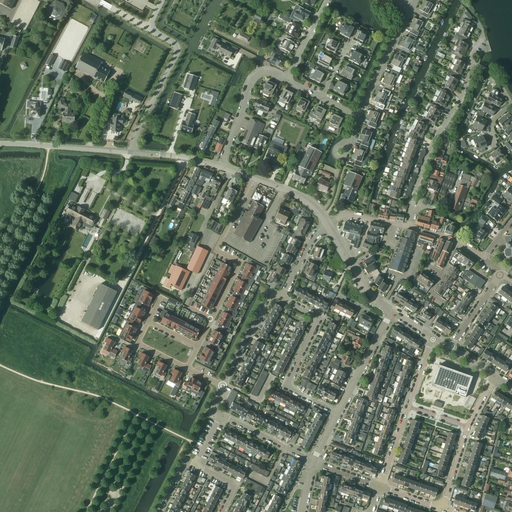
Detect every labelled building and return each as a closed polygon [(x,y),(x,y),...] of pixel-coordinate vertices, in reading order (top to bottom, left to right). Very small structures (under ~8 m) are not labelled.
[(0,0),(0,3),(11,9),(15,0),(0,0)] [(422,6),(433,12),(437,5),(436,4),(437,2),(432,0),(429,0),(428,3),(424,1),(422,6)] [(295,14),(293,19),(298,22),(299,19),(304,22),(306,18),(307,19),(308,18),(310,15),(309,14),(310,13),(307,12),(308,12),(296,6),(293,12),(295,14)] [(433,12),(422,6),(419,10),(422,12),(420,16),(426,20),(427,18),(429,19),(433,12)] [(256,13),(253,18),(260,21),(262,16),(256,13)] [(426,20),(420,16),(418,21),(414,19),(412,23),(420,28),(423,24),(424,24),(426,20)] [(464,23),(461,28),(461,29),(471,34),(474,29),(473,28),(474,25),(463,20),(462,22),(464,23)] [(286,28),(284,32),(293,36),(295,37),(295,36),(297,37),(297,38),(298,36),(300,32),(300,33),(298,31),(300,27),(293,23),(290,29),(286,28)] [(420,28),(412,23),(409,28),(413,30),(410,34),(417,38),(418,36),(419,37),(423,29),(420,28)] [(341,25),(339,30),(341,32),(340,34),(349,39),(354,29),(350,27),(349,28),(344,25),(344,26),(341,25)] [(456,33),(455,36),(459,38),(466,41),(467,39),(468,39),(471,34),(461,29),(458,27),(455,32),(456,32),(456,33)] [(358,30),(352,40),(361,45),(363,42),(365,44),(368,38),(365,37),(366,36),(361,34),(362,32),(358,30)] [(240,32),(237,38),(247,43),(250,37),(240,32)] [(405,37),(402,41),(411,46),(413,47),(418,38),(417,38),(410,34),(407,38),(405,37)] [(14,36),(10,47),(16,49),(19,38),(14,36)] [(282,43),(281,45),(281,46),(281,48),(280,50),(286,53),(287,51),(290,53),(291,50),(292,50),(294,46),(293,46),(295,43),(294,43),(295,40),(294,39),(288,36),(286,39),(285,41),(283,40),(282,42),(281,43),(282,43)] [(328,45),(327,44),(325,48),(335,53),(340,44),(338,43),(339,41),(332,37),(328,45)] [(458,47),(466,52),(469,46),(468,46),(469,43),(466,41),(459,38),(454,45),(458,47)] [(215,39),(210,48),(215,50),(217,47),(220,48),(218,53),(223,55),(223,54),(230,58),(232,54),(235,55),(238,49),(231,46),(229,48),(222,45),(219,43),(220,41),(215,39)] [(401,52),(408,56),(410,51),(409,50),(411,46),(402,41),(400,46),(403,48),(401,52)] [(450,54),(452,55),(461,59),(462,57),(463,57),(466,52),(458,47),(455,52),(452,51),(450,54)] [(274,57),(271,63),(275,66),(276,64),(282,68),(283,65),(284,66),(286,63),(285,62),(286,60),(280,56),(281,53),(275,49),(272,56),(274,57)] [(362,64),(365,57),(353,51),(349,60),(359,65),(360,63),(362,64)] [(393,60),(405,65),(408,58),(407,57),(408,56),(401,52),(399,57),(395,55),(393,60)] [(99,58),(98,60),(84,53),(76,68),(104,83),(109,72),(99,67),(102,62),(101,61),(102,59),(99,58)] [(318,58),(319,59),(317,63),(327,68),(332,59),(323,55),(324,54),(321,53),(318,58)] [(454,59),(457,61),(455,66),(463,70),(466,65),(465,65),(467,62),(461,59),(456,56),(454,59)] [(392,71),(399,74),(400,72),(401,73),(405,65),(393,60),(391,65),(394,66),(392,71)] [(69,64),(63,61),(59,69),(65,72),(65,71),(69,64)] [(349,64),(347,67),(346,66),(341,75),(351,80),(353,76),(352,76),(356,68),(349,64)] [(460,76),(463,70),(455,66),(452,71),(449,69),(447,72),(448,73),(458,78),(459,75),(460,76)] [(313,75),(312,74),(310,78),(320,83),(324,74),(323,73),(324,71),(317,67),(313,75)] [(399,74),(392,71),(390,75),(386,73),(384,78),(393,82),(396,84),(399,76),(398,76),(399,74)] [(450,77),(447,82),(456,87),(459,82),(458,81),(459,78),(458,78),(448,73),(447,75),(450,77)] [(188,74),(185,84),(187,84),(185,89),(190,90),(190,89),(193,90),(197,78),(188,74)] [(71,78),(66,87),(70,89),(75,80),(71,78)] [(383,89),(391,92),(393,87),(391,87),(393,82),(384,78),(382,83),(386,85),(383,89)] [(340,96),(342,97),(346,91),(344,91),(348,83),(341,79),(340,82),(338,81),(333,90),(341,94),(340,96)] [(264,88),(262,93),(263,93),(269,96),(270,94),(272,95),(277,85),(268,81),(266,85),(265,84),(263,88),(264,88)] [(441,86),(440,89),(451,95),(452,92),(453,93),(456,87),(447,82),(445,88),(441,86)] [(493,89),(487,101),(486,101),(492,104),(499,108),(502,100),(496,97),(499,93),(498,92),(500,89),(496,87),(495,89),(493,88),(492,89),(493,89)] [(288,104),(293,94),(284,89),(278,101),(285,104),(286,103),(288,104)] [(376,97),(388,102),(392,94),(390,94),(391,92),(383,89),(382,94),(378,92),(376,97)] [(440,92),(438,97),(448,103),(451,97),(450,97),(451,95),(440,89),(439,91),(440,92)] [(125,91),(123,96),(130,100),(130,99),(132,94),(133,94),(125,91)] [(375,108),(382,111),(383,109),(384,110),(388,102),(376,97),(374,102),(377,103),(375,108)] [(432,105),(438,108),(439,105),(445,108),(448,103),(438,97),(435,103),(433,102),(432,104),(432,105)] [(305,112),(310,102),(301,98),(295,109),(302,113),(302,111),(305,112)] [(63,113),(63,120),(74,121),(75,114),(70,114),(71,106),(63,102),(64,100),(62,99),(60,101),(58,107),(64,110),(64,113),(63,113)] [(267,113),(270,105),(267,103),(267,102),(264,101),(264,102),(258,100),(255,108),(267,113)] [(486,101),(487,101),(485,100),(483,103),(485,104),(481,111),(492,117),(496,110),(491,107),(492,104),(486,101)] [(27,104),(27,108),(29,108),(29,116),(35,116),(35,117),(39,118),(40,103),(27,102),(27,104)] [(431,108),(428,113),(439,118),(441,113),(437,110),(438,108),(432,105),(431,104),(429,107),(431,108)] [(311,111),(308,116),(311,118),(313,119),(313,118),(316,120),(315,122),(319,124),(321,120),(326,110),(317,106),(314,112),(311,111)] [(368,116),(380,121),(383,113),(382,112),(382,111),(375,108),(374,112),(370,111),(368,116)] [(180,130),(191,133),(194,126),(192,125),(195,115),(188,113),(185,122),(183,122),(180,130)] [(422,120),(426,122),(430,125),(432,122),(436,124),(439,118),(428,113),(428,114),(426,118),(424,117),(422,120)] [(478,117),(475,122),(484,127),(487,122),(482,119),(483,116),(477,113),(476,116),(478,117)] [(502,128),(504,130),(509,126),(507,124),(511,120),(511,118),(508,113),(498,121),(503,127),(502,128)] [(110,122),(110,127),(112,128),(111,132),(118,133),(119,128),(120,128),(120,124),(122,124),(123,119),(122,119),(123,115),(114,114),(114,118),(113,118),(112,122),(110,122)] [(338,129),(343,119),(334,114),(328,126),(329,127),(335,130),(335,128),(338,129)] [(380,121),(368,116),(366,121),(370,122),(368,127),(375,129),(375,128),(377,128),(380,121)] [(418,121),(415,126),(426,132),(429,126),(425,124),(426,122),(422,120),(418,118),(417,120),(418,121)] [(251,119),(241,142),(252,147),(258,133),(261,134),(265,125),(251,119)] [(484,127),(475,122),(472,127),(470,126),(469,129),(475,132),(476,130),(481,132),(484,127)] [(411,131),(409,133),(418,138),(419,135),(423,137),(426,132),(415,126),(413,132),(411,131)] [(373,134),(375,129),(368,127),(366,131),(362,130),(360,135),(370,138),(372,134),(373,134)] [(411,139),(409,144),(417,147),(419,142),(417,141),(418,138),(409,133),(407,137),(411,139)] [(267,138),(259,135),(254,147),(259,149),(261,145),(264,146),(267,138)] [(370,138),(360,135),(359,140),(362,141),(360,146),(368,148),(369,149),(372,139),(370,138)] [(473,140),(475,145),(485,142),(483,136),(477,138),(476,136),(470,138),(471,141),(473,140)] [(284,156),(288,148),(271,140),(268,148),(269,149),(267,153),(272,155),(274,151),(278,153),(284,156)] [(204,142),(203,143),(200,142),(198,146),(201,147),(201,148),(206,150),(208,144),(204,142)] [(485,142),(475,145),(477,151),(478,151),(479,154),(486,151),(485,148),(487,147),(485,142)] [(217,143),(214,150),(220,152),(223,145),(217,143)] [(366,153),(368,148),(360,146),(359,150),(355,149),(353,154),(363,157),(364,153),(366,153)] [(439,146),(434,160),(441,163),(442,159),(442,158),(443,156),(444,154),(445,151),(441,150),(442,147),(439,146)] [(321,153),(309,147),(299,166),(301,167),(299,171),(296,170),(292,179),(303,184),(307,176),(310,177),(312,173),(311,173),(321,153)] [(505,158),(498,149),(490,156),(497,164),(505,158)] [(278,157),(272,155),(267,153),(264,162),(274,166),(278,157)] [(403,158),(404,158),(412,161),(414,156),(405,153),(403,158)] [(363,157),(353,154),(352,159),(355,160),(354,165),(361,168),(361,165),(363,166),(366,158),(363,157)] [(403,163),(401,168),(409,171),(411,166),(403,163)] [(363,177),(365,172),(358,169),(356,174),(363,177)] [(200,176),(195,186),(199,188),(200,186),(202,185),(203,184),(203,183),(205,179),(205,178),(208,172),(202,170),(200,176)] [(474,188),(478,180),(479,181),(482,174),(476,171),(473,177),(471,176),(464,174),(462,179),(459,185),(450,208),(459,211),(467,188),(469,185),(474,188)] [(347,186),(342,198),(352,202),(357,191),(356,190),(362,178),(348,172),(343,185),(347,186)] [(456,176),(447,172),(439,194),(444,196),(447,189),(451,190),(456,176)] [(216,177),(210,187),(214,189),(212,193),(215,194),(222,180),(216,177)] [(396,177),(394,182),(403,185),(405,180),(397,177),(396,177)] [(320,178),(315,188),(322,191),(322,190),(326,192),(330,184),(324,181),(320,178)] [(437,192),(435,191),(436,189),(437,190),(439,186),(437,186),(438,185),(435,185),(436,182),(430,180),(427,188),(434,191),(433,194),(430,200),(434,201),(437,192)] [(394,182),(393,186),(401,190),(403,185),(394,182)] [(390,185),(388,190),(391,191),(399,194),(401,190),(393,186),(390,185)] [(192,191),(191,193),(196,195),(197,194),(197,193),(198,194),(201,189),(199,188),(195,186),(192,191)] [(228,189),(223,198),(219,197),(213,209),(218,211),(221,203),(226,205),(224,208),(228,210),(236,193),(228,189)] [(184,205),(189,194),(185,191),(185,192),(184,191),(182,194),(183,194),(177,208),(181,210),(184,205)] [(399,194),(391,191),(389,196),(397,199),(399,194)] [(511,202),(511,196),(506,191),(502,196),(508,201),(507,203),(509,205),(511,203),(511,202)] [(496,195),(492,200),(498,205),(502,200),(496,195)] [(205,199),(201,207),(206,209),(210,202),(205,199)] [(246,212),(233,234),(249,243),(262,221),(258,218),(264,208),(253,202),(247,213),(246,212)] [(380,212),(383,212),(383,213),(379,212),(378,218),(387,220),(390,206),(381,204),(380,212)] [(490,216),(497,221),(506,210),(499,205),(495,210),(492,208),(487,213),(490,216)] [(77,209),(70,206),(66,213),(76,218),(73,224),(79,228),(82,221),(92,226),(96,219),(83,212),(84,210),(78,207),(77,209)] [(388,220),(394,221),(396,214),(397,209),(390,208),(389,210),(391,211),(390,213),(389,213),(388,220)] [(110,212),(104,209),(99,217),(103,219),(106,220),(110,212)] [(280,209),(275,219),(281,221),(280,223),(284,225),(290,214),(280,209)] [(418,216),(415,224),(429,228),(430,223),(429,223),(430,220),(431,220),(431,217),(432,217),(433,211),(431,211),(428,210),(427,216),(428,216),(428,218),(418,216)] [(396,214),(394,221),(402,222),(403,220),(405,221),(406,216),(396,214)] [(478,221),(482,224),(486,219),(482,215),(478,221)] [(432,220),(430,228),(437,230),(439,224),(443,225),(444,222),(445,218),(441,217),(439,222),(432,220)] [(298,220),(295,226),(298,227),(306,231),(310,223),(301,219),(300,218),(298,220)] [(212,221),(208,228),(219,233),(223,227),(212,221)] [(349,234),(360,237),(361,237),(364,228),(362,228),(345,222),(342,232),(349,234)] [(377,234),(383,235),(385,226),(371,223),(369,230),(372,230),(372,232),(373,232),(373,233),(377,234)] [(444,233),(451,235),(454,227),(449,225),(448,227),(446,226),(444,233)] [(476,230),(473,235),(477,238),(478,237),(481,239),(482,239),(483,240),(485,237),(484,236),(486,234),(488,235),(490,232),(481,225),(477,230),(476,230)] [(303,237),(306,231),(298,227),(296,232),(295,231),(293,235),(299,238),(301,235),(303,237)] [(392,260),(388,269),(403,273),(405,268),(407,268),(408,265),(406,264),(409,255),(410,252),(412,253),(413,249),(411,249),(411,248),(413,241),(416,233),(406,229),(403,238),(400,237),(398,244),(396,250),(393,257),(392,260)] [(380,242),(378,241),(378,239),(376,238),(377,234),(373,233),(373,232),(372,232),(372,230),(369,230),(368,230),(366,240),(365,240),(362,248),(370,250),(372,244),(375,245),(374,246),(378,248),(380,242)] [(189,245),(187,249),(190,250),(189,251),(193,253),(195,249),(193,248),(194,246),(199,237),(198,237),(199,236),(196,234),(196,235),(190,233),(188,237),(192,238),(189,245)] [(420,246),(419,249),(424,250),(425,246),(423,245),(424,243),(431,245),(434,237),(420,233),(417,243),(418,243),(417,245),(420,246)] [(357,249),(360,237),(349,234),(347,241),(351,242),(350,244),(353,245),(352,248),(357,249)] [(153,237),(149,244),(153,246),(155,243),(156,243),(158,240),(153,237)] [(293,238),(289,245),(297,249),(301,242),(293,238)] [(428,252),(426,258),(436,262),(444,241),(439,239),(432,253),(429,252),(428,252)] [(444,247),(449,250),(452,244),(446,241),(444,247)] [(297,249),(289,245),(286,251),(294,255),(297,249)] [(166,278),(163,286),(169,289),(170,286),(171,286),(180,291),(183,286),(190,271),(197,275),(198,272),(208,252),(197,247),(186,271),(176,266),(175,267),(172,265),(168,273),(171,275),(169,280),(166,278)] [(320,249),(316,247),(313,256),(315,257),(314,260),(322,262),(323,259),(321,259),(324,250),(321,249),(320,248),(320,249)] [(444,247),(441,253),(447,256),(449,250),(444,247)] [(452,257),(457,260),(463,251),(461,250),(460,251),(458,249),(457,250),(453,257),(452,257)] [(179,251),(173,264),(180,267),(181,266),(176,263),(178,259),(178,260),(182,253),(181,253),(181,252),(179,251)] [(457,260),(461,263),(466,255),(463,253),(464,252),(463,251),(457,260)] [(436,262),(434,266),(435,267),(440,270),(442,267),(444,261),(447,256),(441,253),(438,259),(437,262),(436,262)] [(285,254),(281,261),(289,265),(292,258),(285,254)] [(371,265),(374,264),(370,258),(372,256),(370,254),(364,257),(366,260),(363,262),(367,267),(371,265)] [(461,263),(465,266),(471,257),(470,256),(469,257),(466,255),(461,263)] [(472,258),(471,257),(465,266),(469,269),(475,261),(472,259),(472,258)] [(247,264),(244,269),(255,275),(258,270),(259,271),(260,267),(250,262),(249,265),(247,264)] [(308,262),(306,268),(315,272),(317,267),(320,269),(322,266),(315,262),(314,265),(308,262)] [(221,263),(219,268),(229,273),(231,268),(221,263)] [(370,273),(372,276),(378,272),(377,270),(375,271),(371,265),(367,267),(364,269),(368,275),(370,273)] [(449,269),(448,270),(457,276),(460,272),(452,266),(450,270),(449,269)] [(278,267),(275,272),(283,276),(286,271),(278,267)] [(217,272),(227,277),(229,273),(219,268),(220,268),(218,272),(217,272)] [(315,272),(306,268),(303,273),(308,276),(307,278),(314,282),(315,279),(312,277),(315,272)] [(244,269),(241,275),(243,276),(242,278),(252,284),(254,280),(253,280),(255,275),(244,269)] [(448,272),(446,275),(454,280),(457,276),(448,270),(447,272),(448,272)] [(283,276),(275,272),(273,271),(268,279),(276,284),(280,275),(283,277),(283,276)] [(468,283),(474,274),(468,271),(467,273),(465,276),(463,279),(466,281),(465,284),(467,285),(468,283)] [(217,272),(214,277),(224,282),(227,277),(217,272)] [(324,272),(322,279),(329,282),(332,274),(324,272)] [(379,274),(378,272),(372,276),(374,281),(373,283),(379,287),(381,282),(382,283),(383,280),(380,278),(381,276),(379,274)] [(420,284),(425,276),(422,274),(423,273),(422,272),(416,281),(420,284)] [(479,278),(474,274),(468,283),(473,286),(479,278)] [(443,277),(442,279),(451,285),(454,280),(446,275),(444,278),(443,277)] [(420,285),(419,285),(422,287),(423,288),(425,286),(430,278),(429,277),(428,278),(425,276),(420,284),(420,285)] [(214,277),(212,281),(222,286),(224,282),(214,277)] [(239,280),(236,285),(247,291),(250,286),(250,287),(252,284),(242,278),(240,281),(239,280)] [(430,278),(425,286),(429,289),(431,286),(434,282),(431,280),(432,279),(430,278)] [(479,278),(473,286),(479,290),(485,282),(479,278)] [(442,281),(440,284),(447,288),(447,289),(448,289),(451,285),(442,279),(441,280),(442,281)] [(212,281),(210,286),(220,291),(222,286),(212,281)] [(381,282),(379,287),(377,289),(383,293),(385,291),(388,293),(391,286),(389,284),(387,286),(382,283),(381,282)] [(444,292),(447,289),(447,288),(440,284),(439,283),(437,286),(437,285),(436,287),(444,292)] [(81,322),(93,328),(98,330),(117,292),(100,284),(81,322)] [(236,285),(233,291),(235,291),(234,294),(244,299),(246,296),(243,295),(245,290),(247,291),(236,285)] [(210,286),(207,290),(218,296),(218,295),(220,291),(210,286)] [(143,287),(139,295),(150,301),(153,295),(147,292),(149,289),(143,287)] [(444,292),(436,287),(435,288),(436,289),(434,292),(441,297),(444,292)] [(502,297),(507,291),(502,287),(497,293),(502,297)] [(298,297),(301,291),(296,288),(292,294),(298,297)] [(207,290),(205,295),(215,300),(216,298),(217,298),(218,296),(207,290)] [(298,297),(303,300),(307,293),(301,291),(298,297)] [(502,297),(506,300),(511,294),(507,291),(502,297)] [(467,292),(463,297),(471,302),(473,299),(471,298),(473,296),(467,292)] [(303,300),(309,303),(312,296),(307,293),(303,300)] [(312,296),(309,303),(314,305),(317,299),(319,296),(314,293),(312,296)] [(231,296),(228,301),(239,307),(242,302),(242,303),(244,299),(234,294),(232,297),(231,296)] [(399,303),(404,296),(400,294),(399,295),(397,294),(394,300),(399,303)] [(139,295),(135,304),(140,306),(141,304),(142,304),(143,304),(148,306),(149,306),(150,304),(149,303),(150,301),(139,295)] [(205,295),(203,300),(213,305),(215,300),(205,295)] [(399,303),(404,306),(408,300),(406,299),(407,298),(404,296),(399,303)] [(463,297),(460,302),(466,306),(467,304),(468,305),(471,302),(463,297)] [(314,305),(319,308),(323,301),(317,299),(314,305)] [(340,312),(343,305),(338,302),(338,301),(335,299),(333,302),(330,309),(333,310),(334,309),(340,312)] [(203,300),(200,304),(211,309),(213,305),(203,300)] [(404,306),(409,310),(414,302),(410,300),(409,301),(408,300),(404,306)] [(228,301),(225,307),(227,307),(226,310),(236,315),(238,312),(236,311),(238,307),(239,307),(228,301)] [(325,311),(325,310),(327,311),(331,304),(329,303),(328,304),(323,301),(319,308),(325,311)] [(417,304),(414,302),(409,310),(414,313),(418,307),(416,306),(417,304)] [(465,308),(466,306),(460,302),(457,307),(456,306),(455,306),(464,312),(466,309),(465,308)] [(135,304),(131,312),(142,318),(145,312),(139,309),(140,306),(135,304)] [(272,310),(279,313),(282,308),(285,309),(286,307),(279,304),(278,306),(275,304),(272,310)] [(491,304),(487,309),(494,313),(497,308),(491,304)] [(340,312),(345,315),(349,308),(343,305),(340,312)] [(464,312),(455,306),(452,311),(451,310),(449,314),(454,317),(456,314),(459,316),(461,314),(462,315),(464,312)] [(349,308),(345,315),(351,318),(354,311),(349,308)] [(487,309),(484,314),(491,318),(494,313),(487,309)] [(164,310),(160,317),(163,318),(163,319),(161,322),(166,325),(172,314),(170,313),(167,312),(165,311),(164,310)] [(223,312),(220,317),(231,323),(229,322),(231,317),(234,318),(236,315),(226,310),(224,313),(223,312)] [(272,310),(270,315),(277,318),(279,313),(272,310)] [(425,311),(421,317),(427,322),(431,316),(428,314),(429,313),(425,311)] [(131,312),(126,321),(132,323),(133,320),(139,323),(142,318),(131,312)] [(172,314),(166,325),(171,327),(176,316),(172,314)] [(484,314),(481,318),(488,323),(488,322),(491,318),(484,314)] [(270,315),(267,320),(274,324),(277,318),(270,315)] [(176,316),(171,327),(176,330),(181,318),(176,316)] [(364,327),(368,318),(363,316),(361,320),(360,319),(360,320),(359,323),(360,323),(359,324),(364,327)] [(220,317),(217,323),(219,324),(217,326),(229,332),(231,329),(229,328),(231,323),(220,317)] [(301,317),(299,323),(305,326),(308,321),(301,317)] [(181,318),(176,330),(180,332),(180,333),(186,321),(181,318)] [(364,327),(362,330),(368,333),(370,329),(372,326),(371,325),(373,321),(368,318),(364,327)] [(481,318),(478,323),(484,327),(485,327),(488,323),(481,318)] [(438,329),(443,321),(440,319),(439,320),(437,319),(433,325),(438,329)] [(267,320),(264,325),(271,329),(274,324),(267,320)] [(126,321),(122,329),(133,335),(136,329),(131,327),(132,327),(130,326),(132,323),(126,321)] [(186,321),(180,333),(183,334),(183,333),(185,334),(191,323),(186,321)] [(438,329),(443,332),(447,326),(445,325),(446,323),(443,321),(438,329)] [(327,328),(334,331),(337,326),(339,327),(340,325),(336,322),(335,325),(330,322),(327,328)] [(191,323),(185,334),(187,336),(190,338),(196,326),(191,323)] [(299,323),(296,328),(303,332),(305,326),(299,323)] [(264,325),(261,331),(268,334),(271,329),(264,325)] [(196,326),(190,338),(190,337),(195,339),(198,335),(198,334),(198,333),(201,328),(196,326)] [(452,329),(447,326),(443,332),(442,333),(446,335),(447,334),(449,335),(452,329)] [(476,326),(473,331),(479,336),(482,331),(476,326)] [(391,334),(396,337),(401,330),(398,328),(397,329),(395,327),(391,334)] [(296,328),(293,334),(300,337),(303,332),(296,328)] [(327,328),(325,333),(331,337),(334,331),(327,328)] [(122,329),(118,338),(123,340),(125,337),(131,340),(133,335),(122,329)] [(396,337),(401,340),(405,334),(403,333),(404,332),(401,330),(396,337)] [(212,334),(211,336),(222,342),(226,334),(221,331),(220,334),(219,333),(214,331),(213,331),(211,334),(212,334)] [(265,340),(268,334),(261,331),(259,337),(265,340)] [(473,331),(470,336),(476,340),(479,336),(473,331)] [(498,332),(496,336),(505,342),(508,338),(498,332)] [(325,333),(322,338),(329,342),(331,337),(325,333)] [(293,334),(290,339),(297,342),(300,337),(293,334)] [(401,340),(406,343),(411,336),(408,334),(407,335),(405,334),(401,340)] [(211,336),(208,342),(214,345),(213,348),(218,350),(222,342),(211,336)] [(406,343),(412,347),(415,340),(414,339),(414,338),(411,336),(406,343)] [(470,336),(466,341),(473,345),(476,340),(470,336)] [(107,343),(103,350),(109,352),(109,353),(108,354),(114,358),(117,352),(112,349),(111,349),(112,348),(114,342),(107,338),(105,342),(107,343)] [(322,338),(319,344),(326,347),(329,342),(322,338)] [(352,344),(354,346),(353,348),(354,349),(355,350),(356,349),(357,347),(359,348),(363,341),(357,338),(355,341),(354,341),(352,344)] [(290,339),(288,344),(294,348),(297,342),(290,339)] [(408,352),(407,354),(412,357),(414,354),(412,353),(415,349),(417,350),(421,344),(415,340),(412,347),(408,352)] [(253,346),(260,350),(262,344),(256,341),(253,346)] [(473,345),(466,341),(463,346),(470,350),(473,345)] [(382,352),(390,354),(393,347),(387,343),(386,347),(385,346),(384,349),(383,348),(382,352)] [(288,344),(285,350),(292,353),(294,348),(288,344)] [(319,344),(316,349),(323,353),(326,354),(328,348),(326,347),(319,344)] [(253,346),(250,351),(257,355),(260,350),(253,346)] [(124,352),(120,360),(129,365),(132,359),(129,358),(130,357),(129,357),(132,351),(124,347),(122,351),(124,352)] [(203,351),(202,353),(213,359),(214,359),(212,358),(215,353),(216,354),(218,350),(213,348),(211,351),(205,348),(204,348),(203,351)] [(316,349),(314,355),(320,358),(323,353),(316,349)] [(285,350),(282,355),(289,358),(292,353),(285,350)] [(250,351),(247,357),(254,360),(256,361),(259,356),(257,355),(250,351)] [(486,360),(490,354),(485,351),(481,357),(486,360)] [(382,356),(381,358),(388,360),(390,354),(382,352),(381,355),(382,356)] [(141,358),(136,366),(148,372),(151,367),(145,364),(146,363),(146,362),(148,357),(141,353),(139,357),(141,358)] [(202,353),(199,359),(205,362),(204,365),(209,367),(213,359),(202,353)] [(406,360),(404,366),(412,369),(414,366),(412,365),(413,363),(408,361),(409,358),(402,354),(400,358),(406,360)] [(486,360),(491,363),(495,357),(490,354),(486,360)] [(282,355),(279,360),(286,364),(289,358),(282,355)] [(314,355),(311,360),(318,363),(320,358),(314,355)] [(331,362),(339,367),(339,366),(338,366),(340,362),(349,367),(352,360),(345,356),(344,358),(342,357),(340,361),(334,358),(331,362)] [(247,357),(245,362),(251,366),(254,360),(247,357)] [(491,363),(496,366),(500,360),(495,357),(491,363)] [(379,359),(378,363),(386,366),(388,360),(381,358),(380,360),(379,359)] [(279,360),(277,365),(283,369),(286,364),(279,360)] [(311,360),(308,365),(315,369),(318,363),(311,360)] [(496,366),(500,369),(504,363),(500,360),(496,366)] [(158,367),(154,375),(163,379),(166,374),(163,373),(164,371),(163,371),(166,366),(158,362),(156,366),(158,367)] [(245,362),(242,367),(249,371),(251,366),(245,362)] [(378,367),(377,369),(384,371),(386,366),(378,363),(376,367),(378,367)] [(509,366),(504,363),(500,369),(505,372),(509,366)] [(283,369),(277,365),(274,371),(280,375),(283,369)] [(308,365),(306,371),(312,374),(315,369),(308,365)] [(465,398),(471,380),(472,377),(467,375),(438,365),(431,386),(465,398)] [(404,366),(402,372),(409,374),(410,372),(411,373),(412,369),(404,366)] [(242,367),(239,373),(246,376),(249,371),(242,367)] [(174,374),(170,382),(175,384),(175,385),(178,387),(181,382),(178,380),(179,379),(181,373),(173,369),(172,373),(174,374)] [(334,375),(343,380),(346,374),(338,370),(337,370),(334,375)] [(306,371),(303,376),(304,377),(303,379),(308,382),(309,380),(312,374),(306,371)] [(402,372),(400,377),(408,380),(410,377),(408,376),(409,374),(402,372)] [(239,373),(236,378),(243,382),(245,382),(248,377),(246,376),(239,373)] [(374,378),(373,380),(380,383),(382,377),(374,374),(372,378),(374,378)] [(341,385),(343,380),(334,375),(332,381),(341,385)] [(400,377),(398,383),(405,385),(406,384),(407,384),(408,380),(400,377)] [(185,383),(183,387),(186,389),(187,387),(192,389),(191,391),(191,392),(196,381),(191,378),(188,384),(185,383)] [(243,382),(236,378),(234,384),(236,385),(235,387),(240,389),(243,382)] [(371,382),(370,386),(378,389),(380,383),(373,380),(372,383),(371,382)] [(196,381),(191,392),(200,396),(199,397),(201,399),(204,393),(202,392),(202,391),(199,390),(200,389),(200,388),(202,384),(196,381)] [(398,383),(396,389),(404,392),(406,388),(404,388),(405,385),(398,383)] [(322,396),(325,389),(320,386),(316,393),(322,396)] [(370,390),(369,392),(376,394),(378,389),(370,386),(368,389),(370,390)] [(322,396),(327,399),(331,391),(325,389),(322,396)] [(396,389),(394,394),(401,397),(402,395),(403,395),(404,392),(396,389)] [(274,400),(278,393),(272,391),(269,397),(274,400)] [(331,391),(327,399),(333,401),(334,398),(336,399),(338,395),(336,394),(331,391)] [(367,393),(366,397),(368,398),(367,400),(376,403),(377,400),(374,399),(376,394),(369,392),(368,394),(367,393)] [(496,401),(500,395),(495,392),(491,398),(496,401)] [(274,400),(280,403),(283,396),(278,393),(274,400)] [(394,394),(392,400),(400,403),(402,400),(400,399),(401,397),(394,394)] [(496,401),(501,404),(505,398),(500,395),(496,401)] [(280,403),(285,406),(288,399),(283,396),(280,403)] [(501,404),(505,407),(510,401),(505,398),(501,404)] [(285,406),(284,408),(289,411),(294,401),(288,399),(285,406)] [(400,403),(392,400),(390,406),(397,408),(398,406),(399,407),(400,403)] [(233,403),(230,409),(235,411),(234,412),(235,412),(234,413),(237,414),(237,413),(240,415),(243,408),(245,405),(241,403),(237,401),(235,404),(233,403)] [(299,404),(294,401),(289,411),(294,414),(296,411),(299,404)] [(357,407),(356,410),(363,412),(365,406),(357,403),(355,407),(357,407)] [(299,404),(296,411),(301,414),(305,407),(299,404)] [(240,415),(245,417),(249,411),(243,408),(240,415)] [(389,409),(387,415),(395,418),(396,414),(395,414),(396,412),(389,409)] [(354,411),(353,415),(361,418),(363,412),(356,410),(355,412),(354,411)] [(245,417),(251,420),(254,413),(249,411),(245,417)] [(315,419),(322,422),(324,417),(322,416),(323,413),(319,411),(315,419)] [(251,420),(256,423),(259,416),(254,413),(251,420)] [(353,419),(352,421),(359,423),(361,418),(353,415),(351,418),(353,419)] [(256,423),(261,426),(265,419),(259,416),(256,423)] [(482,416),(480,421),(487,424),(489,419),(482,416)] [(261,426),(267,428),(270,422),(265,419),(261,426)] [(315,419),(312,424),(319,428),(322,422),(315,419)] [(385,420),(383,426),(391,429),(393,426),(391,425),(392,423),(385,420)] [(350,423),(348,426),(357,429),(359,423),(352,421),(351,423),(350,423)] [(480,421),(477,426),(484,429),(487,424),(480,421)] [(267,428),(272,431),(275,424),(270,422),(267,428)] [(272,431),(278,434),(281,427),(275,424),(272,431)] [(312,424),(310,427),(307,425),(306,428),(316,433),(319,428),(312,424)] [(349,430),(348,432),(355,435),(357,429),(348,426),(347,430),(349,430)] [(477,426),(475,431),(482,434),(484,429),(477,426)] [(278,434),(283,436),(286,430),(281,427),(278,434)] [(309,429),(306,435),(313,438),(316,433),(306,428),(309,429)] [(286,430),(283,436),(288,439),(290,437),(292,438),(295,432),(292,431),(292,432),(286,430)] [(229,440),(232,434),(227,431),(225,433),(224,432),(221,438),(224,440),(225,438),(229,440)] [(482,434),(475,431),(473,437),(480,440),(482,434)] [(381,432),(379,437),(387,440),(389,437),(387,436),(388,434),(381,432)] [(448,433),(446,438),(454,441),(456,435),(448,433)] [(229,440),(234,443),(238,436),(232,434),(229,440)] [(306,435),(303,440),(310,444),(313,438),(306,435)] [(234,443),(239,446),(243,439),(238,436),(234,443)] [(353,440),(344,437),(343,441),(345,441),(344,443),(351,446),(353,440)] [(379,437),(377,443),(384,445),(384,443),(386,444),(387,440),(379,437)] [(239,446),(239,447),(244,450),(245,449),(248,442),(243,439),(239,446)] [(310,444),(303,440),(301,445),(307,449),(310,444)] [(245,449),(250,451),(254,445),(248,442),(245,449)] [(356,447),(355,450),(360,452),(363,444),(361,443),(359,448),(356,447)] [(377,443),(375,449),(383,452),(384,448),(383,448),(384,445),(377,443)] [(250,451),(250,452),(255,455),(256,454),(259,447),(254,445),(250,451)] [(256,454),(261,457),(264,450),(259,447),(256,454)] [(383,452),(375,449),(373,455),(380,457),(380,455),(382,456),(383,452)] [(264,450),(261,457),(266,460),(267,459),(269,461),(272,455),(269,454),(270,453),(264,450)] [(212,452),(208,461),(211,462),(210,463),(216,466),(219,459),(220,457),(212,452)] [(335,462),(338,454),(332,452),(330,458),(332,459),(331,460),(335,462)] [(339,462),(341,462),(343,456),(338,454),(335,462),(338,463),(339,462)] [(343,465),(346,466),(349,458),(343,456),(341,462),(343,463),(343,465)] [(219,459),(216,466),(221,468),(225,462),(226,459),(220,457),(219,459)] [(350,466),(352,467),(355,460),(349,458),(346,466),(350,467),(350,466)] [(289,464),(298,469),(301,463),(294,460),(292,465),(289,464)] [(354,469),(357,470),(360,462),(355,460),(352,467),(354,467),(354,469)] [(221,468),(226,471),(230,464),(225,462),(221,468)] [(361,470),(364,471),(366,464),(360,462),(357,470),(361,471),(361,470)] [(226,471),(232,474),(235,467),(230,464),(226,471)] [(296,474),(298,469),(289,464),(288,466),(291,467),(289,470),(296,474)] [(365,473),(369,474),(372,466),(366,464),(364,471),(366,471),(365,473)] [(377,468),(372,466),(369,474),(372,475),(373,474),(375,475),(377,468)] [(232,474),(237,477),(241,470),(235,467),(232,474)] [(489,475),(504,480),(505,476),(507,476),(507,477),(511,479),(511,469),(509,469),(508,474),(491,468),(489,475)] [(246,473),(241,470),(237,477),(243,479),(246,473)] [(289,470),(286,476),(293,479),(296,474),(289,470)] [(443,473),(436,470),(434,475),(441,478),(443,473)] [(186,478),(193,481),(195,476),(188,472),(186,478)] [(398,484),(400,477),(395,475),(392,482),(398,484)] [(286,476),(283,481),(290,485),(293,479),(286,476)] [(186,478),(183,483),(190,487),(193,481),(186,478)] [(283,481),(281,486),(288,490),(290,485),(283,481)] [(183,483),(180,489),(187,492),(189,493),(192,487),(190,487),(183,483)] [(345,494),(348,486),(342,484),(341,486),(339,486),(338,491),(345,494)] [(215,486),(213,492),(219,495),(222,490),(215,486)] [(288,490),(281,486),(278,492),(285,496),(288,490)] [(348,486),(345,494),(349,495),(350,496),(351,496),(354,488),(348,486)] [(350,496),(350,498),(352,498),(352,497),(353,497),(356,498),(359,490),(354,488),(351,496),(350,496)] [(180,489),(178,494),(184,497),(187,492),(180,489)] [(244,493),(241,498),(247,502),(248,502),(250,503),(252,500),(249,499),(250,496),(251,493),(245,490),(244,493)] [(361,498),(363,499),(365,492),(359,490),(356,498),(360,499),(361,498)] [(365,490),(365,492),(363,499),(368,501),(371,494),(368,493),(369,492),(365,490)] [(213,492),(210,497),(217,501),(219,495),(213,492)] [(493,509),(496,501),(497,497),(486,493),(486,494),(484,493),(483,496),(485,497),(482,505),(493,509)] [(178,494),(175,499),(182,503),(184,497),(178,494)] [(275,495),(272,501),(279,504),(282,499),(275,495)] [(458,505),(461,498),(455,496),(453,504),(458,505)] [(210,497),(207,503),(214,506),(217,501),(210,497)] [(241,498),(238,504),(245,507),(247,502),(241,498)] [(383,504),(383,505),(388,507),(391,500),(385,498),(383,504)] [(175,499),(172,505),(179,508),(182,503),(175,499)] [(272,501),(270,506),(276,510),(279,504),(272,501)] [(477,504),(471,502),(469,509),(474,511),(477,504)] [(207,503),(205,508),(211,511),(214,506),(207,503)]
